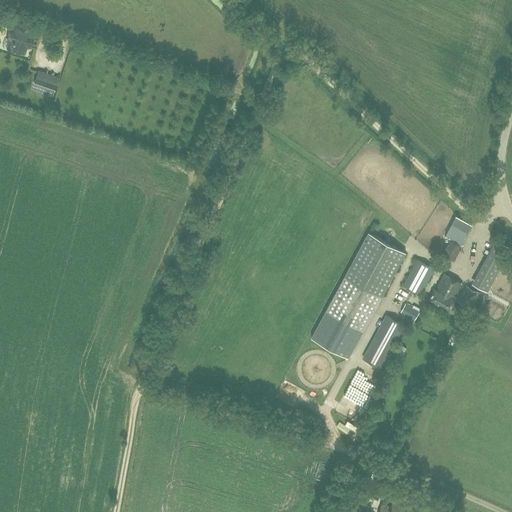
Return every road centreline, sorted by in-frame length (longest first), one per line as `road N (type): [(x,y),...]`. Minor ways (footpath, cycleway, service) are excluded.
road 1 (track): [(140,380),(284,41)]
road 2 (track): [(505,211),(455,201),(284,41)]
road 3 (track): [(321,440),(140,380)]
road 4 (unclassified): [(496,511),(321,440)]
road 5 (track): [(115,511),(140,380)]
road 6 (unclassified): [(511,220),(495,163),(511,95)]
